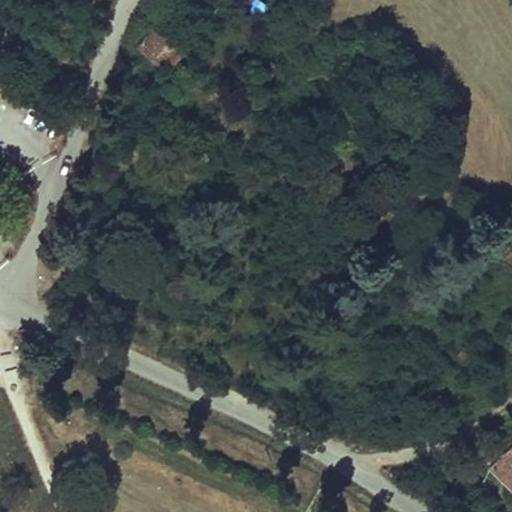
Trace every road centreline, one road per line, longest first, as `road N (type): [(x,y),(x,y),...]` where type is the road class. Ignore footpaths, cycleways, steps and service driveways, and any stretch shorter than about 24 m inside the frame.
road 1 (unclassified): [(9,302),(268,425),(420,511)]
road 2 (residential): [(9,302),(124,0)]
road 3 (track): [(511,404),(470,430),(353,469)]
